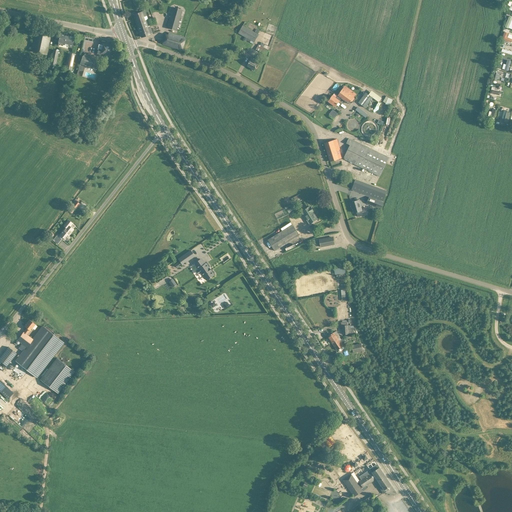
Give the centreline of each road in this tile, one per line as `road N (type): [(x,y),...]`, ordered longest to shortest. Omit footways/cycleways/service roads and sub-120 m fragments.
road 1 (unclassified): [(511,292),(354,243),(304,118),(235,76),(125,39)]
road 2 (secondary): [(420,511),(164,128)]
road 3 (unclassified): [(164,128),(3,331)]
road 4 (unclassified): [(125,39),(0,10)]
